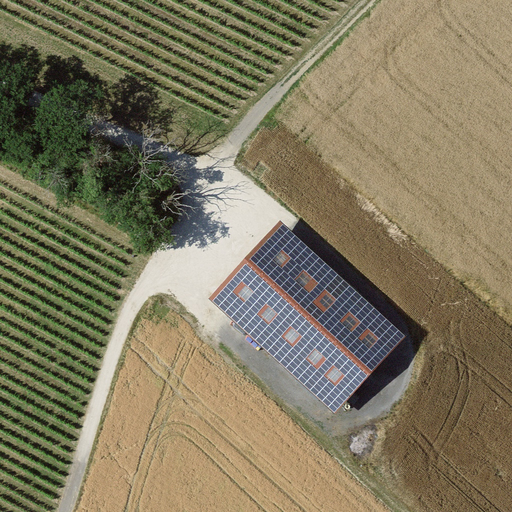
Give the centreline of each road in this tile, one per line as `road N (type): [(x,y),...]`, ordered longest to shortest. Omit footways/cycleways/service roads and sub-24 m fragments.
road 1 (track): [(206,176),(132,303),(64,511)]
road 2 (track): [(369,0),(232,135),(206,176)]
road 3 (track): [(206,176),(0,83)]
